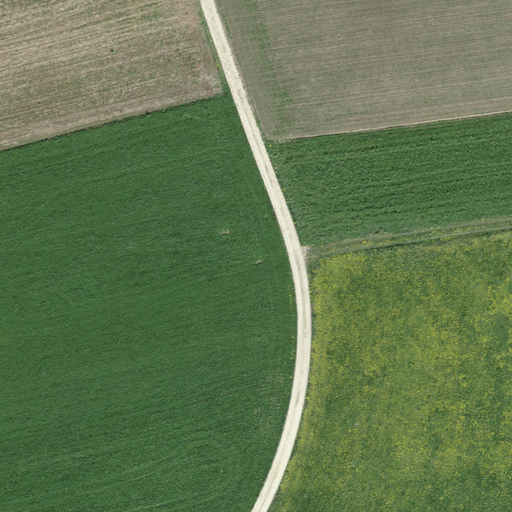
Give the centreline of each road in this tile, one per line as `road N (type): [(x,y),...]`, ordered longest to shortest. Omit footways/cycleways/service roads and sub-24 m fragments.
road 1 (track): [(255,511),(296,412),(302,317),(271,178),(208,0)]
road 2 (track): [(293,265),(323,247),(511,221)]
